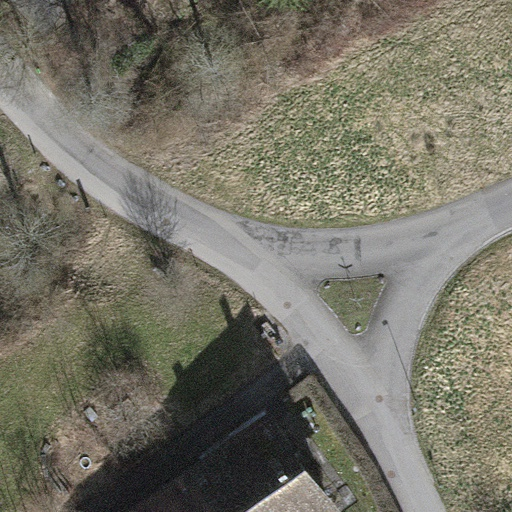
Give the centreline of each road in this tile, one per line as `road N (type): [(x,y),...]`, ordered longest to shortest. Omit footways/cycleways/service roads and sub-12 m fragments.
road 1 (unclassified): [(0,71),(65,144),(142,199),(233,247)]
road 2 (unclassified): [(233,247),(320,258),(476,222)]
road 3 (unclassified): [(233,247),(326,339),(386,429)]
road 4 (unclassified): [(386,429),(388,353),(412,288),(476,222)]
